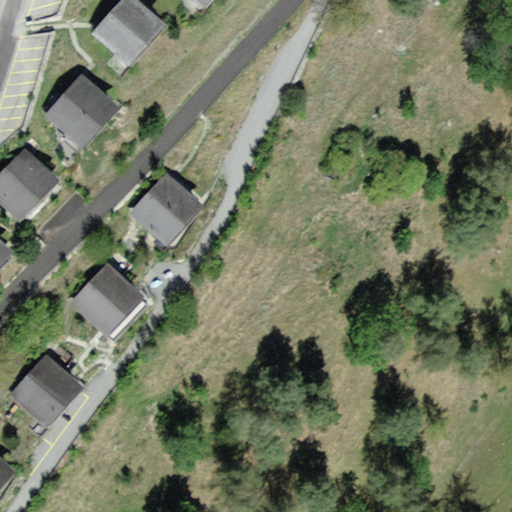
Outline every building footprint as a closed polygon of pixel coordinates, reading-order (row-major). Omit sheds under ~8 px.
[(160,28),(129,2),(120,13),(109,26),(100,35),(132,62),(160,28)] [(110,109),(81,83),(60,106),(53,115),(82,140),(110,109)] [(44,179),(19,156),(10,165),(0,176),(0,197),(15,211),(44,179)] [(144,202),(134,213),(164,241),(195,208),(165,180),(155,191),(144,202)] [(86,296),(76,306),(105,332),(137,299),(108,272),(100,281),(86,296)] [(26,389),(18,397),(42,421),(75,387),(50,363),(39,376),(26,389)]
